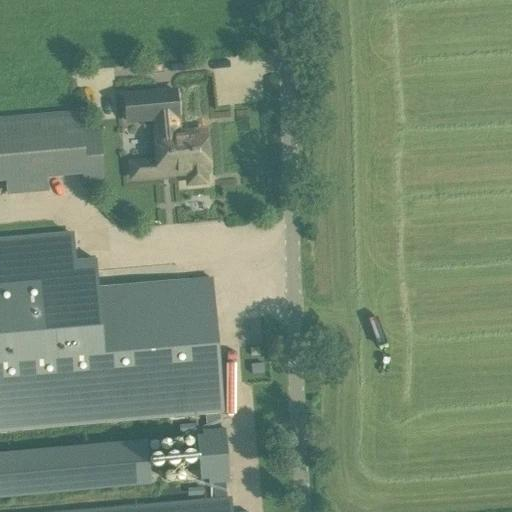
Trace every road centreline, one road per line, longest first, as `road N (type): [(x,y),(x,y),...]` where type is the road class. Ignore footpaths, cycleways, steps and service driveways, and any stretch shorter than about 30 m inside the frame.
road 1 (unclassified): [(302,511),(287,0)]
road 2 (unknown): [(293,239),(130,242),(77,209),(0,210)]
